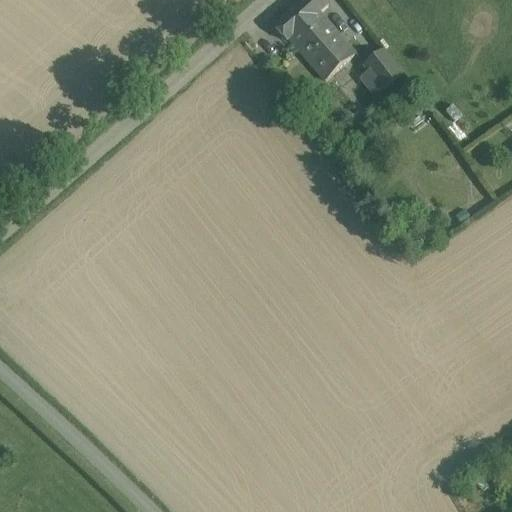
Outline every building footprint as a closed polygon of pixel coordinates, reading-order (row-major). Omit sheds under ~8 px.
[(320,0),(308,0),(275,29),(287,44),(320,15),(328,8),(320,0)] [(357,56),(320,15),(289,42),(326,83),(357,56)] [(385,52),(364,68),(371,77),(382,92),(403,76),(385,52)] [(373,99),(382,92),(371,77),(362,84),(373,99)] [(445,222),(440,214),(422,225),(427,234),(445,222)]
